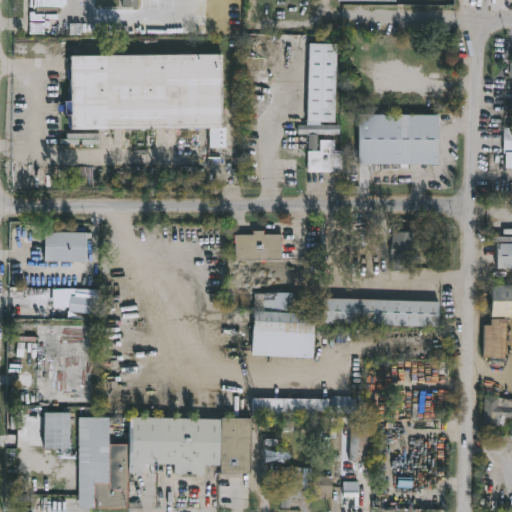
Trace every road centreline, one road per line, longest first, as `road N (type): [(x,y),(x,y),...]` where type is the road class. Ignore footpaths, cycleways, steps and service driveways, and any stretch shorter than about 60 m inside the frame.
road 1 (residential): [(473,511),(482,25)]
road 2 (residential): [(0,199),(477,215)]
road 3 (residential): [(383,22),(511,25)]
